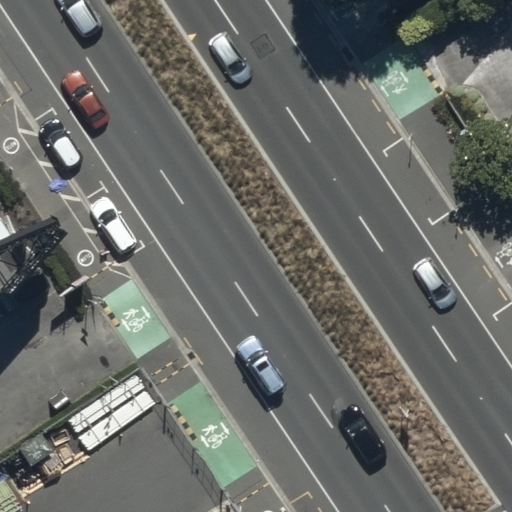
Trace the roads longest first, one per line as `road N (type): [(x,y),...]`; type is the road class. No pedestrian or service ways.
road 1 (primary): [(389,511),(47,0)]
road 2 (primary): [(213,0),(511,445)]
